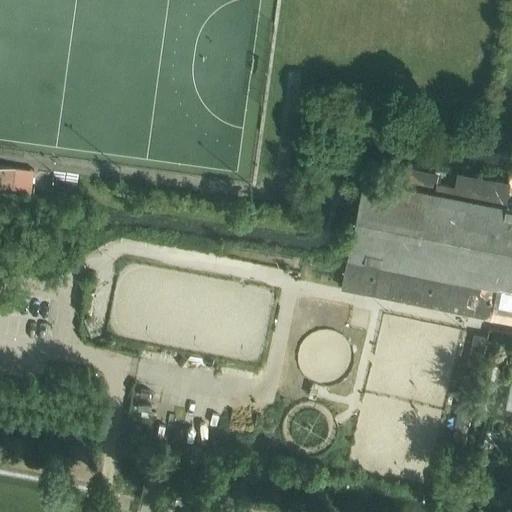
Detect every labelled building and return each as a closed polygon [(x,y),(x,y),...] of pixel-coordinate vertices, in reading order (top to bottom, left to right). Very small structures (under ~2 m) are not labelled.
[(0,164),(0,189),(12,191),(15,167),(0,164)] [(458,171),(456,180),(455,185),(440,182),(442,173),(407,166),(404,185),(499,204),(506,205),(510,184),(511,184),(511,170),(509,181),(458,171)] [(511,206),(506,205),(499,204),(404,185),(364,177),(345,268),(341,287),(488,317),(511,321),(511,206)] [(474,334),(453,441),(466,444),(488,337),(474,334)] [(146,476),(140,499),(174,507),(176,496),(179,484),(146,476)] [(199,491),(194,511),(204,511),(209,493),(199,491)]
